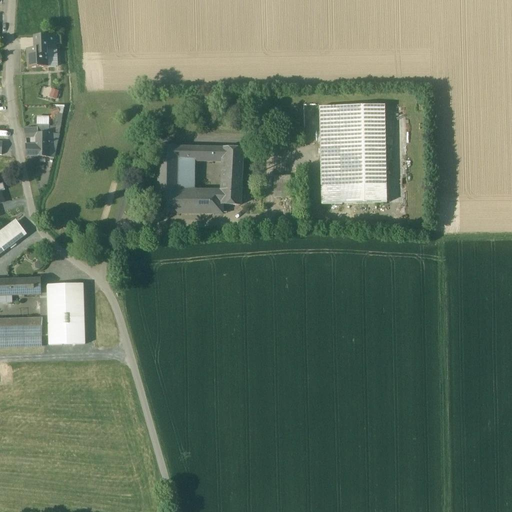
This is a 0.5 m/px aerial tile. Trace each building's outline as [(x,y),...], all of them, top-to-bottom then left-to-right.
[(55,37),(35,37),(35,50),(47,49),(47,50),(53,50),(52,45),(55,45),(55,37)] [(35,50),(27,50),(28,69),(47,68),(47,50),(47,49),(35,50)] [(53,50),(47,50),(47,68),(56,68),(55,50),(53,50)] [(51,89),(48,97),(55,99),(57,91),(51,89)] [(62,106),(49,106),(48,114),(62,115),(62,106)] [(385,107),(319,108),(321,205),(387,204),(385,107)] [(49,118),(37,118),(37,126),(49,126),(49,118)] [(49,126),(37,126),(37,129),(38,129),(38,134),(49,134),(49,126)] [(37,129),(24,130),(25,138),(37,137),(37,136),(36,134),(38,134),(38,129),(37,129)] [(38,134),(36,134),(37,136),(37,137),(37,141),(34,141),(33,146),(27,147),(28,157),(48,157),(48,145),(49,134),(38,134)] [(49,134),(48,145),(56,146),(59,135),(49,134)] [(179,149),(158,148),(157,149),(156,215),(178,215),(178,192),(179,159),(179,149)] [(215,149),(179,149),(179,159),(215,160),(215,149)] [(225,150),(215,149),(215,160),(224,160),(225,150)] [(243,150),(225,150),(224,160),(223,183),(241,184),(243,150)] [(288,178),(274,177),(274,185),(287,186),(288,178)] [(241,184),(223,183),(223,192),(241,192),(241,184)] [(217,193),(178,192),(178,215),(222,214),(222,205),(222,195),(217,195),(217,193)] [(241,192),(223,192),(222,195),(222,205),(240,206),(241,192)] [(17,222),(0,234),(0,253),(26,234),(17,222)] [(41,280),(0,281),(0,296),(41,294),(41,287),(41,280)] [(83,285),(54,286),(55,305),(48,305),(49,336),(50,346),(85,345),(83,285)] [(54,286),(41,287),(41,294),(42,306),(48,305),(55,305),(54,286)] [(42,320),(13,321),(0,321),(0,337),(42,336),(43,320),(42,320)] [(0,337),(0,347),(42,346),(42,336),(0,337)]
